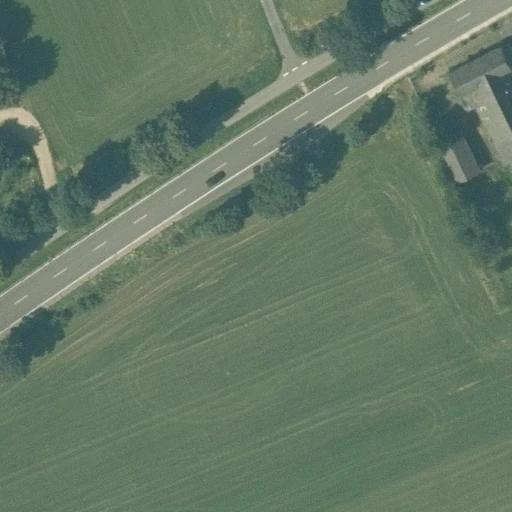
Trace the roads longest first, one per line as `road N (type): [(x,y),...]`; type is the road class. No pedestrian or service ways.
road 1 (secondary): [(492,0),(305,109),(0,313)]
road 2 (track): [(62,220),(0,60)]
